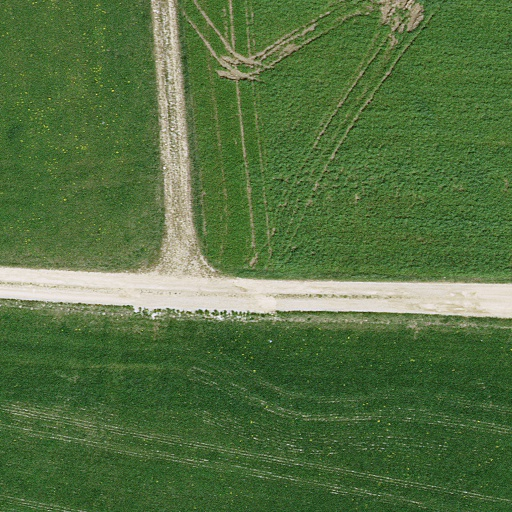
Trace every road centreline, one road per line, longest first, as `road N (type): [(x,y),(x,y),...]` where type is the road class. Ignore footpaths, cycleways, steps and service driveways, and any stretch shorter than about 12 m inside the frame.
road 1 (track): [(0,272),(511,303)]
road 2 (track): [(182,279),(164,0)]
